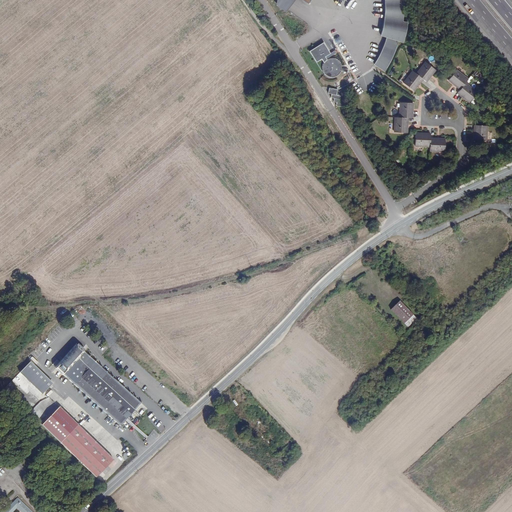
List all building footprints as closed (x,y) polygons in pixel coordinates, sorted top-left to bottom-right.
[(374,64),(384,70),(390,61),(398,42),(402,41),(406,24),(402,23),(403,11),(402,0),(384,0),(385,10),(381,35),(386,38),(379,56),(374,64)] [(329,59),(327,60),(325,57),(330,54),(324,43),(310,51),(316,62),(321,59),(323,63),(322,66),(322,70),(325,75),(330,77),(334,77),(338,75),(340,71),(347,72),(347,70),(341,69),(339,63),(335,59),(329,59)] [(412,71),(403,83),(413,91),(422,80),(426,83),(435,70),(425,62),(416,74),(412,71)] [(458,93),(469,102),(477,92),(465,82),(467,79),(456,70),(448,80),(460,90),(458,93)] [(336,90),(329,88),(328,93),(331,94),(330,97),(334,98),(333,102),(336,103),(335,106),(342,107),(343,105),(340,104),(340,100),(339,100),(340,96),(335,95),(336,90)] [(474,97),(495,135),(507,129),(487,90),(474,97)] [(413,104),(399,103),(399,119),(394,119),(394,133),(407,134),(407,119),(412,119),(413,104)] [(487,126),(474,125),(474,140),(487,141),(487,126)] [(431,134),(415,134),(415,146),(430,146),(430,152),(445,152),(445,139),(431,139),(431,134)] [(391,310),(409,327),(418,318),(400,301),(391,310)] [(57,367),(56,369),(121,426),(134,411),(140,416),(147,408),(76,345),(61,363),(57,359),(53,364),(57,367)] [(17,375),(39,397),(50,386),(27,364),(17,375)] [(57,409),(40,427),(96,479),(113,461),(57,409)] [(30,511),(18,499),(6,510),(8,511),(12,511),(17,508),(21,511),(30,511)]
